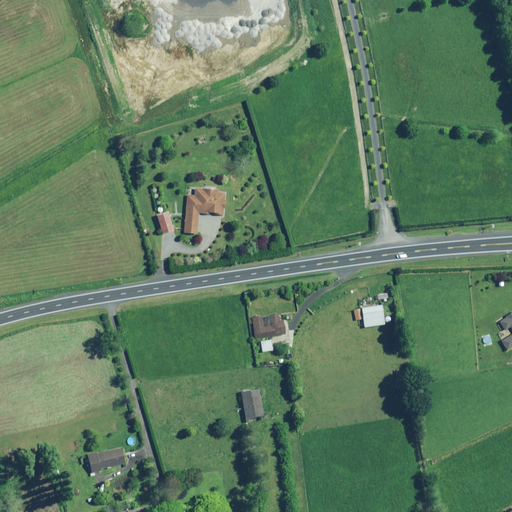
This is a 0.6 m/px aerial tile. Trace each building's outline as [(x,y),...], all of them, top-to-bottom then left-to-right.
[(218,190),(195,188),(195,196),(187,195),(184,233),(197,234),(199,212),(224,215),(226,192),(218,192),(218,190)] [(174,231),(168,213),(157,216),(162,234),(174,231)] [(382,305),(361,308),(354,309),(356,320),(363,319),(364,327),(384,324),(382,305)] [(511,313),(499,322),(505,330),(510,327),(511,329),(511,334),(501,341),(507,350),(511,346),(511,313)] [(279,321),(278,315),(252,318),(255,339),(285,335),(283,320),(279,321)] [(273,350),(271,340),(261,342),(262,352),(273,350)] [(263,416),(259,389),(241,392),(246,422),(255,421),(255,417),(263,416)] [(125,464),(121,448),(87,456),(91,472),(125,464)]
